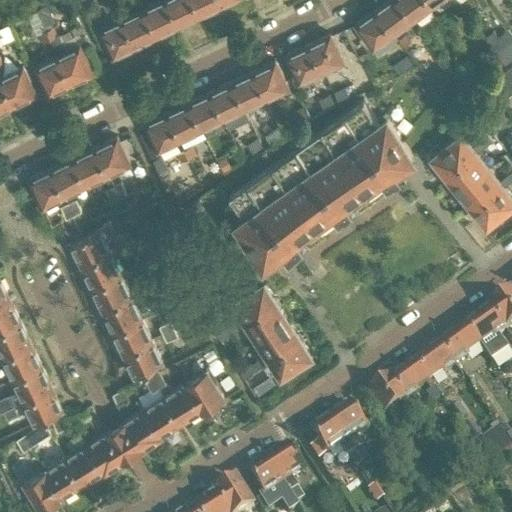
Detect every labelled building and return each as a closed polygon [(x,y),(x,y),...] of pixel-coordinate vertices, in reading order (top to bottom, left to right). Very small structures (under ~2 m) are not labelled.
[(93,71),(77,40),(66,46),(62,38),(60,38),(52,22),(55,21),(51,13),(67,5),(64,0),(57,0),(50,3),(36,10),(37,11),(49,40),(50,39),(58,54),(57,54),(71,82),(93,71)] [(116,7),(112,0),(101,0),(107,11),(116,7)] [(157,35),(178,24),(166,0),(158,0),(144,7),(157,35)] [(200,14),(192,0),(166,0),(178,24),(200,14)] [(221,4),(219,0),(192,0),(200,14),(221,4)] [(399,0),(388,0),(376,9),(394,32),(413,19),(399,0)] [(428,0),(399,0),(413,19),(432,5),(428,0)] [(157,35),(144,7),(122,17),(135,45),(157,35)] [(394,32),(376,9),(356,23),(374,47),(394,32)] [(49,40),(37,11),(28,15),(37,35),(39,34),(43,42),(49,40)] [(113,55),(135,45),(122,17),(100,28),(113,55)] [(330,33),(308,43),(321,70),(343,60),(330,33)] [(299,81),(321,70),(308,43),(286,54),(299,81)] [(511,58),(511,44),(511,43),(499,51),(507,63),(511,58)] [(49,92),(71,82),(57,54),(35,65),(49,92)] [(397,62),(402,70),(412,63),(407,55),(397,62)] [(252,70),(265,97),(288,86),(275,59),(252,70)] [(511,91),(511,64),(492,81),(505,97),(511,91)] [(22,65),(0,76),(13,103),(36,93),(22,65)] [(231,80),(244,107),(265,97),(252,70),(231,80)] [(0,109),(13,103),(0,76),(0,75),(0,109)] [(475,85),(468,76),(462,82),(469,91),(475,85)] [(231,80),(210,90),(223,117),(244,107),(231,80)] [(338,99),(349,94),(345,86),(333,91),(338,99)] [(210,90),(188,100),(201,128),(223,117),(210,90)] [(330,93),(319,99),(323,107),(334,101),(330,93)] [(289,255),(290,254),(303,245),(297,236),(332,211),(338,220),(352,210),(346,201),(381,176),(387,185),(400,176),(401,176),(394,167),(404,160),(413,154),(387,117),(380,122),(364,99),(229,194),(245,217),(238,222),(265,259),(283,246),(289,255)] [(167,111),(180,138),(201,128),(188,100),(167,111)] [(300,120),(308,116),(303,105),(294,109),(300,120)] [(180,138),(167,111),(145,121),(148,128),(139,132),(152,159),(153,159),(161,155),(158,149),(180,138)] [(263,145),(265,148),(287,135),(280,124),(259,138),(263,145)] [(485,147),(480,141),(472,147),(461,133),(431,156),(445,174),(475,150),(477,153),(485,147)] [(95,145),(108,173),(130,162),(117,135),(95,145)] [(488,135),(480,141),(485,147),(492,141),(488,135)] [(263,145),(259,138),(258,136),(247,144),(253,152),(263,145)] [(192,144),(185,148),(189,157),(196,154),(192,144)] [(95,145),(73,156),(86,183),(108,173),(95,145)] [(180,161),(189,157),(185,148),(176,152),(180,161)] [(489,167),(477,153),(475,150),(445,174),(459,191),(489,167)] [(161,154),(161,155),(153,159),(159,170),(167,165),(161,154)] [(52,166),(65,193),(86,183),(73,156),(52,166)] [(231,166),(226,156),(218,160),(223,170),(231,166)] [(65,193),(52,166),(29,176),(43,204),(65,193)] [(473,207),(502,184),(500,181),(489,167),(459,191),(473,207)] [(507,175),(500,181),(502,184),(473,207),(487,225),(511,204),(511,195),(504,186),(511,180),(507,175)] [(112,182),(117,191),(124,187),(120,178),(112,182)] [(109,195),(117,191),(112,182),(104,186),(109,195)] [(130,206),(137,203),(133,193),(125,197),(130,206)] [(68,200),(72,210),(80,206),(75,197),(68,200)] [(72,210),(68,200),(60,204),(65,213),(72,210)] [(198,200),(189,206),(194,212),(202,206),(198,200)] [(75,216),(79,225),(86,221),(82,212),(75,216)] [(70,241),(81,264),(109,250),(99,227),(70,241)] [(119,245),(129,241),(125,233),(116,237),(119,245)] [(129,241),(119,245),(123,252),(132,248),(129,241)] [(81,264),(92,286),(120,272),(109,250),(81,264)] [(92,286),(102,308),(131,294),(120,272),(92,286)] [(174,274),(164,279),(166,285),(177,281),(174,274)] [(141,289),(150,285),(146,277),(137,282),(141,289)] [(0,302),(9,298),(0,278),(0,302)] [(159,288),(166,285),(164,279),(156,282),(159,288)] [(231,326),(235,332),(247,324),(245,321),(276,300),(264,281),(233,302),(243,318),(231,326)] [(511,292),(510,291),(489,306),(491,308),(506,329),(511,324),(511,292)] [(102,308),(104,311),(113,330),(141,316),(131,294),(102,308)] [(0,329),(20,320),(9,298),(0,302),(0,329)] [(288,318),(276,300),(245,321),(247,324),(257,339),(288,318)] [(491,308),(465,326),(479,345),(480,345),(491,361),(508,349),(498,335),(506,329),(491,308)] [(113,330),(123,352),(152,338),(141,316),(113,330)] [(300,336),(288,318),(257,339),(266,354),(268,357),(300,336)] [(30,342),(29,338),(20,320),(0,329),(0,349),(3,355),(30,342)] [(158,326),(162,333),(171,329),(167,321),(158,326)] [(231,326),(217,335),(221,341),(235,332),(231,326)] [(441,343),(456,365),(467,357),(466,355),(479,345),(465,326),(441,343)] [(175,337),(171,329),(162,333),(166,341),(175,337)] [(268,357),(266,354),(254,362),(258,369),(271,360),(281,376),(313,355),(300,336),(268,357)] [(123,352),(125,355),(134,374),(163,361),(152,338),(123,352)] [(41,364),(30,342),(3,355),(13,377),(41,364)] [(445,373),(456,365),(441,343),(416,361),(430,380),(444,371),(445,373)] [(185,361),(178,365),(183,374),(190,370),(185,361)] [(416,361),(391,379),(406,400),(418,392),(416,391),(430,380),(416,361)] [(244,378),(258,369),(254,362),(240,371),(244,378)] [(51,386),(41,364),(13,377),(19,390),(0,399),(0,410),(4,409),(24,399),(51,386)] [(206,368),(185,382),(201,408),(202,409),(223,396),(206,368)] [(159,386),(151,374),(145,378),(152,390),(159,386)] [(369,391),(370,392),(386,415),(406,400),(391,379),(389,376),(369,391)] [(259,395),(269,388),(264,380),(254,387),(259,395)] [(181,421),(201,408),(185,382),(164,394),(181,421)] [(4,409),(7,416),(17,412),(28,407),(35,422),(62,409),(51,386),(24,399),(4,409)] [(433,388),(426,394),(433,404),(440,398),(433,388)] [(128,399),(123,389),(112,394),(117,404),(128,399)] [(160,434),(181,421),(164,394),(143,407),(160,434)] [(94,428),(101,424),(92,404),(85,407),(94,428)] [(351,404),(332,417),(355,452),(363,446),(356,435),(367,427),(351,404)] [(468,419),(459,406),(452,411),(461,424),(468,419)] [(162,436),(160,434),(143,407),(121,421),(109,429),(86,443),(103,469),(105,472),(139,450),(162,436)] [(60,416),(52,420),(58,431),(65,427),(60,416)] [(332,417),(312,430),(328,454),(339,446),(346,457),(355,452),(332,417)] [(394,431),(387,422),(380,427),(386,437),(394,431)] [(482,438),(473,424),(465,429),(474,443),(482,438)] [(511,442),(507,436),(499,425),(482,438),(498,459),(511,447),(511,442)] [(32,432),(24,436),(30,448),(37,444),(32,432)] [(22,451),(30,448),(24,436),(16,440),(22,451)] [(103,469),(86,443),(66,455),(82,482),(103,469)] [(288,445),(268,458),(290,493),(297,489),(298,488),(291,477),(304,470),(288,445)] [(356,454),(363,465),(370,460),(363,450),(356,454)] [(363,465),(356,454),(350,459),(356,469),(357,468),(363,465)] [(62,495),(82,482),(66,455),(45,468),(62,495)] [(290,493),(268,458),(248,471),(262,494),(260,495),(267,508),(281,499),(288,510),(297,504),(290,493)] [(373,481),(363,465),(357,468),(368,484),(373,481)] [(62,496),(62,495),(45,468),(24,482),(41,509),(62,496)] [(244,511),(253,507),(235,478),(214,492),(216,495),(226,511),(244,511)] [(297,489),(290,493),(297,503),(304,499),(297,489)] [(226,511),(216,495),(195,508),(197,511),(226,511)] [(27,511),(33,509),(29,501),(21,505),(24,511),(27,511)]
